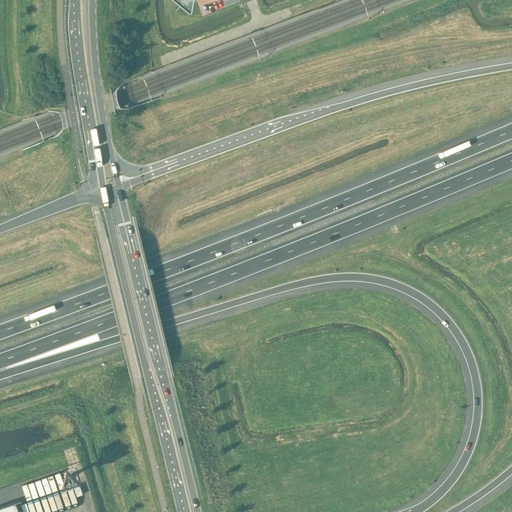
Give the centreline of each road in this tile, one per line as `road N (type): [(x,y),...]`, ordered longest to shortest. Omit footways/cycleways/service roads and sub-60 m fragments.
road 1 (motorway): [(0,365),(82,350),(294,286),(387,282),(415,294),(459,338),(478,400),(463,459),(415,511)]
road 2 (motorway): [(511,130),(0,332)]
road 3 (motorway): [(0,360),(511,159)]
road 4 (motorway): [(511,65),(375,95),(116,183)]
road 5 (primary): [(197,511),(116,183)]
road 6 (primary): [(101,189),(180,511)]
road 7 (primary): [(74,0),(82,104),(101,189)]
road 8 (primary): [(116,183),(98,98),(91,0)]
